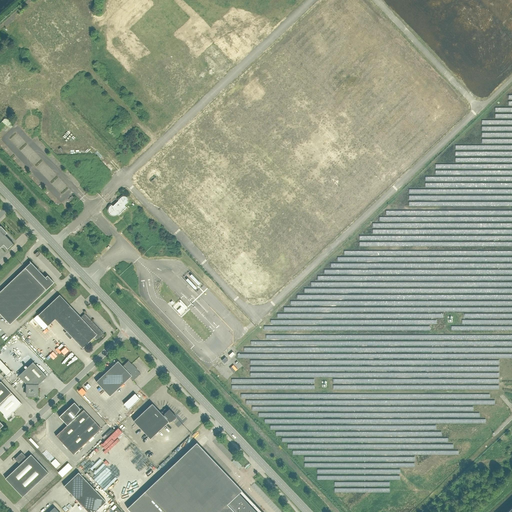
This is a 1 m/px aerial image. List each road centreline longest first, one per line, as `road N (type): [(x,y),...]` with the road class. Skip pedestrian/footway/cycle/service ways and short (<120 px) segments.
road 1 (unknown): [(121,177),(258,320),(480,107)]
road 2 (unknown): [(308,0),(121,177)]
road 3 (tertiary): [(307,511),(132,326)]
road 4 (tertiary): [(132,326),(0,186)]
road 5 (unknown): [(378,0),(480,107),(511,78)]
road 6 (unclassified): [(0,451),(132,326)]
